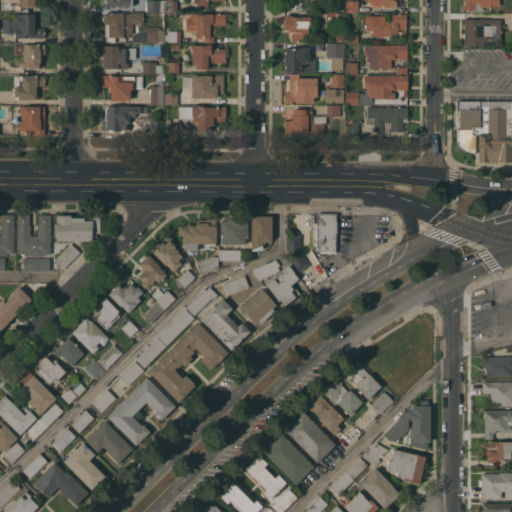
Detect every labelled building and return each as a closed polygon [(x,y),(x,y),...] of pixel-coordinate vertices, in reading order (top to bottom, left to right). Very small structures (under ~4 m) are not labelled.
[(165,0),(165,11),(164,11),(164,10),(147,11),(147,0),(165,0)] [(177,0),(177,11),(165,11),(165,0),(177,0)] [(359,0),(359,11),(346,11),(346,0),(359,0)] [(499,0),(499,5),(491,5),(491,7),(482,7),(482,10),(473,10),(473,9),(463,9),(463,4),(464,4),(464,0),(499,0)] [(105,24),(103,24),(103,21),(101,20),(101,16),(103,12),(143,13),(143,23),(140,23),(140,24),(135,24),(135,23),(133,23),(133,26),(132,28),(132,34),(129,34),(129,36),(123,36),(115,36),(115,42),(105,42),(105,24)] [(339,12),(339,13),(345,13),(345,23),(339,23),(327,24),(326,12),(339,12)] [(3,18),(13,18),(13,13),(34,13),(34,27),(44,27),(44,37),(29,37),(29,34),(25,34),(25,37),(15,37),(15,30),(13,30),(13,33),(3,33),(3,18)] [(185,18),(189,18),(189,13),(225,13),(225,25),(213,25),(213,42),(203,42),(203,38),(195,38),(195,30),(185,30),(185,18)] [(384,15),(384,21),(392,20),(392,13),(406,13),(406,35),(402,35),(402,29),(397,29),(397,36),(382,36),(382,37),(379,37),(379,36),(372,36),(372,29),(366,29),(366,24),(364,22),(365,18),(366,15),(384,15)] [(291,14),(291,16),(299,16),(310,16),(310,25),(308,25),(308,32),(305,32),(306,41),(291,41),(290,38),(289,38),(289,32),(288,32),(288,29),(283,29),(283,25),(281,25),(281,22),(284,22),(283,15),(291,14)] [(500,18),(500,40),(497,40),(497,44),(483,45),(464,45),(464,37),(463,38),(462,36),(462,33),(463,32),(464,33),(464,28),(463,27),(463,24),(463,18),(500,18)] [(164,42),(145,42),(145,41),(132,41),(132,35),(134,34),(136,32),(138,31),(139,31),(142,31),(142,29),(143,28),(144,27),(146,26),(157,26),(159,26),(160,27),(161,28),(161,29),(164,29),(164,42)] [(344,29),(344,40),(336,40),(336,36),(334,36),(334,34),(336,34),(336,29),(344,29)] [(180,30),(180,42),(167,42),(167,40),(165,40),(165,34),(167,34),(167,30),(180,30)] [(358,32),(358,42),(346,42),(346,32),(358,32)] [(344,43),(344,57),(342,57),(342,69),(330,69),(330,57),(326,57),(326,43),(344,43)] [(17,59),(22,59),(22,53),(23,53),(23,44),(45,44),(45,54),(40,54),(40,62),(39,62),(39,68),(23,68),(23,67),(21,66),(21,65),(17,65),(17,59)] [(191,45),(206,45),(206,44),(210,44),(210,48),(226,48),(226,62),(207,62),(207,69),(196,69),(196,64),(191,64),(191,45)] [(407,44),(407,59),(391,59),(391,68),(369,68),(369,62),(366,62),(366,55),(364,55),(364,44),(407,44)] [(118,45),(118,47),(118,45),(122,45),(122,47),(125,47),(125,45),(138,45),(138,61),(128,61),(128,68),(103,68),(103,45),(118,45)] [(315,71),(285,72),(284,48),(310,47),(310,52),(311,52),(311,55),(310,55),(310,58),(315,58),(315,71)] [(142,61),(155,61),(155,64),(164,64),(164,72),(142,72),(142,61)] [(178,73),(165,73),(165,61),(178,61),(178,73)] [(357,62),(357,74),(346,73),(346,62),(357,62)] [(407,66),(406,74),(396,73),(396,66),(407,66)] [(110,100),(110,86),(101,86),(101,74),(109,74),(109,75),(142,75),(142,87),(135,87),(135,88),(133,88),(132,92),(130,92),(130,100),(110,100)] [(150,93),(149,93),(149,88),(150,88),(150,85),(153,85),(153,74),(164,74),(164,81),(163,81),(163,104),(150,104),(150,93)] [(192,86),(183,86),(183,76),(191,76),(191,75),(210,75),(210,74),(223,74),(223,93),(217,93),(217,97),(192,97),(192,86)] [(284,91),(288,91),(288,80),(289,80),(289,74),(298,74),(298,77),(316,77),(316,91),(318,91),(318,96),(317,96),(317,97),(313,97),(313,102),(284,103),(284,91)] [(344,74),(344,86),(331,86),(331,74),(344,74)] [(44,77),(45,80),(45,81),(44,83),(44,85),(37,84),(37,95),(36,95),(36,99),(14,98),(14,96),(14,95),(12,95),(12,93),(14,93),(14,89),(12,89),(12,87),(14,87),(14,75),(34,76),(34,75),(44,75),(44,77)] [(407,75),(407,89),(407,98),(403,98),(403,89),(392,89),(392,92),(394,92),(394,99),(390,99),(390,98),(373,98),(373,96),(372,96),(372,103),(358,103),(358,104),(346,104),(346,91),(358,91),(358,92),(367,92),(367,88),(364,88),(364,84),(363,80),(363,79),(364,75),(407,75)] [(343,88),(343,102),(325,102),(325,88),(343,88)] [(165,92),(177,93),(177,104),(165,104),(165,92)] [(511,101),(511,162),(478,161),(479,135),(475,135),(475,153),(465,151),(462,149),(460,147),(458,145),(458,143),(458,141),(456,141),(456,101),(511,101)] [(44,135),(34,135),(34,130),(17,130),(17,122),(20,121),(21,120),(23,120),(22,115),(20,115),(20,107),(23,107),(23,105),(39,106),(44,106),(44,135)] [(147,105),(147,113),(135,113),(135,114),(129,114),(129,129),(126,129),(126,130),(102,130),(102,118),(106,118),(106,108),(106,105),(147,105)] [(193,118),(179,118),(179,106),(191,106),(191,105),(204,105),(204,106),(216,106),(216,105),(220,105),(220,106),(225,106),(225,117),(224,117),(224,121),(213,121),(213,125),(212,125),(212,130),(197,130),(197,125),(195,125),(193,123),(193,118)] [(343,105),(343,113),(346,113),(346,115),(342,115),(342,119),(339,119),(339,115),(327,116),(326,105),(343,105)] [(392,106),(392,107),(407,107),(407,121),(403,121),(403,131),(383,131),(374,131),(374,128),(372,127),(372,125),(373,124),(366,124),(366,117),(367,117),(367,106),(392,106)] [(312,114),(313,114),(313,115),(325,115),(326,123),(323,123),(323,129),(325,129),(325,132),(323,132),(323,134),(310,134),(310,131),(308,131),(308,132),(295,132),(295,134),(284,135),(284,132),(283,132),(283,129),(284,129),(284,120),(291,119),(292,114),(292,110),(293,110),(293,109),(305,108),(305,110),(312,110),(312,114)] [(163,135),(151,135),(150,120),(163,120),(163,135)] [(358,136),(346,136),(346,124),(351,124),(352,120),(358,120),(358,136)] [(177,124),(177,135),(165,135),(165,124),(177,124)] [(336,253),(319,252),(319,250),(317,247),(311,247),(311,229),(316,229),(316,212),(336,212),(336,214),(336,253)] [(0,234),(1,234),(1,225),(2,225),(2,214),(14,214),(14,253),(6,253),(6,255),(0,255),(0,234)] [(17,214),(29,214),(29,225),(30,225),(30,230),(30,235),(37,235),(37,225),(38,225),(38,214),(50,214),(50,253),(43,253),(43,255),(24,255),(24,253),(17,253),(17,214)] [(56,214),(71,214),(71,217),(84,217),(84,220),(89,220),(89,214),(100,214),(100,217),(101,217),(101,222),(100,222),(100,233),(96,233),(96,237),(92,237),(92,240),(56,240),(56,214)] [(265,241),(265,243),(262,243),(262,248),(257,250),(251,250),(251,215),(272,215),(271,238),(269,241),(265,241)] [(178,225),(186,225),(186,223),(190,223),(190,224),(196,224),(196,222),(196,219),(206,219),(206,217),(216,218),(215,245),(209,245),(209,247),(207,247),(207,243),(197,243),(197,250),(195,249),(195,251),(190,251),(190,250),(183,249),(184,235),(178,235),(178,225)] [(220,220),(227,220),(227,217),(247,218),(247,237),(245,237),(245,243),(222,243),(222,237),(220,237),(220,220)] [(301,234),(300,246),(300,248),(302,248),(303,252),(302,253),(302,255),(303,254),(309,265),(297,272),(289,259),(287,249),(287,234),(301,234)] [(150,250),(158,242),(159,244),(162,241),(165,243),(169,239),(175,245),(174,247),(178,251),(178,252),(182,256),(178,260),(181,263),(173,271),(166,264),(165,265),(150,250)] [(71,242),(80,252),(62,269),(53,260),(71,242)] [(219,255),(219,249),(240,249),(240,260),(219,260),(219,255)] [(160,266),(159,267),(161,268),(162,267),(165,270),(164,272),(166,274),(163,277),(164,278),(162,280),(161,279),(158,282),(155,279),(152,281),(153,282),(152,284),(151,283),(145,288),(140,283),(142,281),(137,276),(142,271),(140,270),(142,268),(138,263),(141,261),(139,260),(139,258),(142,255),(145,254),(145,256),(148,254),(160,266)] [(219,260),(218,260),(218,267),(201,274),(196,263),(213,256),(219,255),(219,260)] [(49,257),(49,270),(23,270),(23,257),(49,257)] [(280,265),(277,267),(280,269),(274,274),(273,272),(269,276),(268,275),(264,278),(263,277),(261,279),(253,269),(276,260),(280,265)] [(265,284),(273,277),(275,279),(279,275),(284,270),(282,268),(288,264),(294,271),(293,272),(298,278),(292,283),(300,293),(284,305),(279,299),(278,300),(265,284)] [(187,268),(195,276),(184,287),(176,279),(187,268)] [(244,274),(249,286),(227,295),(222,283),(244,274)] [(108,293),(118,283),(122,288),(124,286),(126,287),(130,283),(136,288),(137,286),(143,291),(137,296),(140,299),(136,303),(136,304),(128,312),(121,305),(120,306),(108,293)] [(18,285),(31,299),(0,329),(0,303),(3,301),(4,302),(11,296),(10,294),(18,285)] [(157,299),(151,294),(158,287),(163,293),(167,289),(175,297),(164,309),(155,301),(157,299)] [(205,289),(206,289),(207,288),(210,287),(218,294),(214,298),(212,297),(194,315),(187,307),(205,289)] [(261,288),(276,304),(272,308),(274,310),(260,323),(258,320),(254,323),(240,307),(261,288)] [(104,296),(119,311),(117,313),(119,315),(108,326),(107,325),(104,328),(95,318),(101,312),(100,311),(100,309),(103,306),(98,302),(104,296)] [(213,304),(215,305),(222,298),(232,308),(226,313),(238,326),(241,322),(250,331),(230,350),(222,341),(223,341),(200,317),(213,304)] [(164,309),(152,321),(143,313),(155,301),(164,309)] [(186,309),(194,317),(144,367),(136,358),(186,309)] [(105,334),(105,333),(107,335),(106,336),(108,337),(102,343),(99,340),(99,341),(100,342),(98,344),(97,343),(95,344),(98,347),(92,353),(71,332),(85,318),(88,320),(89,319),(90,321),(91,320),(105,334)] [(129,320),(138,328),(130,336),(121,327),(129,320)] [(198,322),(228,352),(211,369),(201,359),(204,356),(195,347),(192,350),(193,351),(189,355),(192,358),(184,365),(182,363),(178,367),(177,366),(174,369),(182,377),(185,374),(195,384),(188,391),(188,392),(178,402),(148,371),(198,322)] [(68,337),(74,343),(75,342),(77,344),(76,345),(83,352),(71,365),(63,357),(61,358),(59,356),(58,357),(53,351),(68,337)] [(97,360),(113,343),(122,352),(106,368),(97,360)] [(507,356),(507,350),(510,350),(510,356),(511,356),(511,367),(510,367),(510,375),(485,375),(485,367),(482,367),(482,364),(481,364),(481,356),(507,356)] [(36,371),(39,368),(37,365),(40,362),(40,361),(40,360),(44,356),(45,356),(46,356),(51,362),(54,358),(58,362),(57,362),(66,371),(54,383),(52,380),(48,384),(36,371)] [(94,358),(103,368),(94,378),(84,368),(94,358)] [(361,392),(360,393),(358,391),(359,390),(355,386),(356,385),(354,383),(355,382),(350,377),(349,378),(346,376),(347,375),(344,371),(356,360),(357,361),(358,360),(360,362),(359,363),(380,385),(371,395),(372,396),(370,398),(369,397),(367,398),(361,392)] [(135,361),(144,370),(128,385),(119,376),(135,361)] [(56,398),(51,403),(52,403),(49,406),(49,405),(39,414),(26,402),(28,400),(28,399),(29,397),(30,398),(31,397),(21,387),(24,383),(23,381),(27,377),(28,379),(30,377),(26,373),(29,371),(56,398)] [(161,419),(154,412),(155,411),(145,401),(132,415),(142,425),(143,424),(150,431),(136,445),(107,416),(146,376),(175,405),(161,419)] [(334,377),(338,381),(340,380),(342,382),(341,384),(348,391),(350,389),(353,393),(354,392),(356,394),(355,395),(362,402),(349,415),(323,388),(334,377)] [(58,396),(68,386),(71,389),(79,381),(86,388),(78,396),(77,395),(67,405),(58,396)] [(511,381),(511,405),(490,405),(490,393),(482,393),(482,381),(511,381)] [(107,389),(116,398),(100,413),(92,404),(107,389)] [(324,425),(323,425),(319,421),(320,421),(318,418),(319,417),(312,410),(311,411),(309,408),(310,407),(306,403),(317,391),(343,418),(337,425),(340,428),(334,435),(324,425)] [(383,391),(393,400),(380,413),(370,404),(383,391)] [(20,434),(0,414),(0,399),(4,395),(19,410),(24,405),(37,417),(20,434)] [(421,446),(414,446),(414,445),(412,445),(412,443),(410,443),(408,443),(408,429),(402,435),(402,434),(395,441),(388,440),(382,434),(407,409),(411,409),(411,405),(416,405),(416,400),(428,399),(430,441),(428,441),(428,447),(421,447),(421,446)] [(55,402),(63,410),(47,426),(39,418),(55,402)] [(85,409),(93,417),(79,432),(71,424),(85,409)] [(511,409),(511,415),(511,431),(502,431),(502,433),(498,433),(498,432),(493,432),(493,438),(484,438),(484,419),(482,419),(482,409),(511,409)] [(283,428),(301,410),(335,444),(317,462),(283,428)] [(47,426),(33,440),(25,432),(39,418),(47,426)] [(0,449),(0,419),(17,437),(2,452),(0,449)] [(104,420),(132,448),(119,461),(103,445),(97,451),(85,439),(104,420)] [(67,427),(75,436),(61,451),(52,442),(67,427)] [(261,450),(280,432),(313,465),(295,484),(261,450)] [(511,450),(510,450),(510,458),(495,458),(495,461),(486,461),(486,454),(482,454),(482,440),(511,440),(511,450)] [(16,441),(25,450),(11,463),(3,454),(16,441)] [(63,461),(74,450),(72,448),(74,446),(76,448),(82,442),(94,454),(88,460),(104,475),(91,489),(63,461)] [(362,456),(376,442),(378,444),(388,449),(381,454),(382,455),(380,457),(380,456),(378,457),(379,459),(379,460),(380,461),(375,465),(362,456)] [(403,451),(403,449),(405,450),(405,451),(425,456),(419,484),(403,480),(403,477),(395,475),(396,472),(386,469),(388,459),(391,460),(393,449),(403,451)] [(30,478),(22,471),(40,454),(47,461),(30,478)] [(245,468),(259,454),(267,463),(264,466),(274,477),(278,474),(286,482),(279,489),(280,490),(277,493),(276,492),(269,498),(264,492),(266,489),(245,468)] [(359,456),(367,464),(353,479),(345,470),(359,456)] [(88,492),(76,504),(58,486),(48,496),(39,488),(38,489),(32,483),(54,461),(65,472),(67,470),(88,492)] [(360,483),(368,474),(367,473),(374,467),(392,485),(391,485),(400,493),(392,501),(392,500),(384,508),(360,483)] [(353,479),(337,495),(329,486),(345,470),(353,479)] [(499,473),(499,472),(511,472),(511,498),(505,498),(505,490),(501,490),(501,498),(482,498),(482,486),(481,486),(481,473),(499,473)] [(0,493),(13,480),(20,487),(1,506),(0,505),(0,493)] [(239,511),(241,510),(234,503),(230,506),(227,502),(226,503),(218,494),(232,481),(253,503),(256,500),(262,506),(256,511),(239,511)] [(289,488),(297,497),(282,511),(277,511),(271,506),(289,488)] [(3,511),(25,490),(30,495),(29,496),(38,506),(31,511),(3,511)] [(350,511),(344,505),(347,502),(345,500),(348,498),(350,500),(359,490),(364,495),(363,496),(368,500),(370,499),(377,506),(372,511),(350,511)] [(319,496),(327,503),(318,511),(308,511),(306,509),(319,496)] [(199,511),(209,502),(213,506),(214,504),(220,510),(221,508),(225,511),(199,511)] [(511,503),(511,511),(482,511),(482,504),(481,503),(482,502),(483,502),(483,503),(511,503)]
